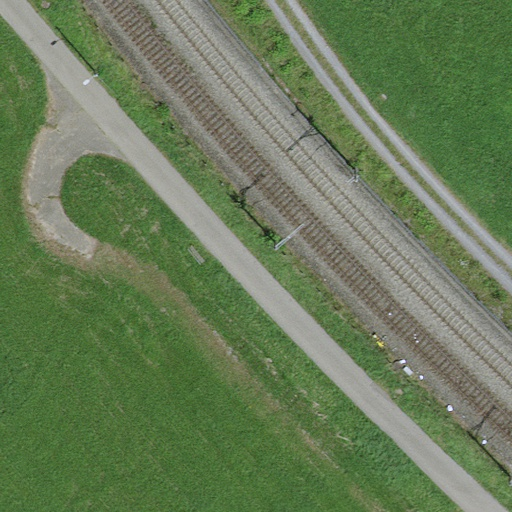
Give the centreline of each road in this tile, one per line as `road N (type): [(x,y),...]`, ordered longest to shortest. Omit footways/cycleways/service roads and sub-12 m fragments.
road 1 (residential): [(5,0),(203,222),(489,511)]
road 2 (track): [(511,275),(362,121),(282,0)]
